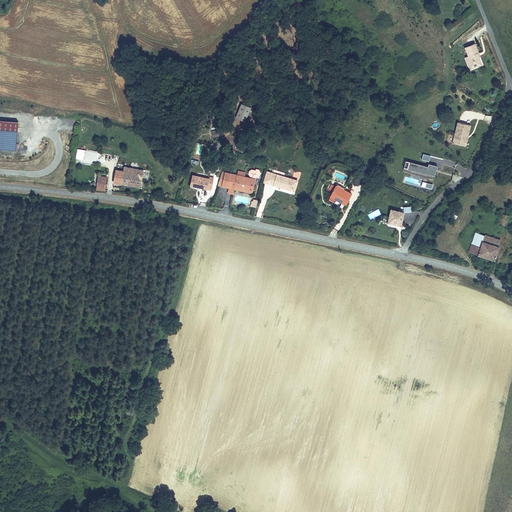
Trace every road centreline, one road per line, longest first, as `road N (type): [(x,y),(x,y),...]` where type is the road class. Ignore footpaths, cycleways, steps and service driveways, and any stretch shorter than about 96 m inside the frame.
road 1 (secondary): [(0,186),(152,205),(403,255)]
road 2 (unclassified): [(507,84),(469,170),(426,213),(403,255)]
